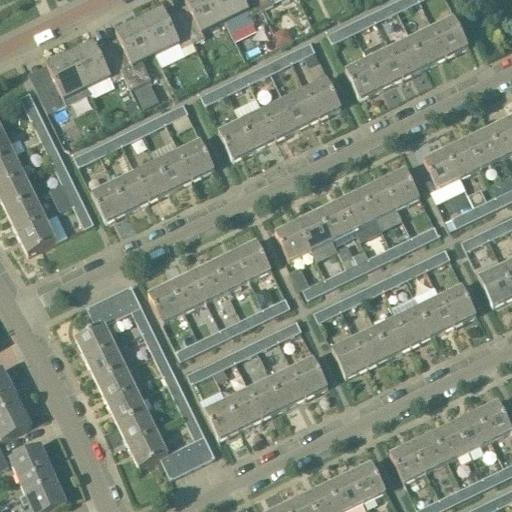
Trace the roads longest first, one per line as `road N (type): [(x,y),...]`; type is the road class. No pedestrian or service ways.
road 1 (residential): [(16,315),(511,74)]
road 2 (residential): [(511,354),(181,511)]
road 3 (residential): [(110,511),(16,315)]
